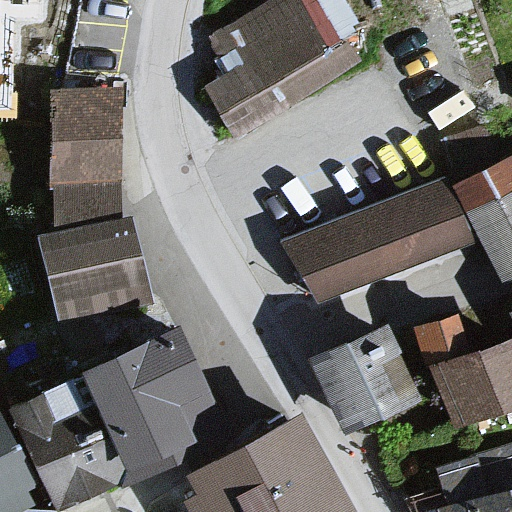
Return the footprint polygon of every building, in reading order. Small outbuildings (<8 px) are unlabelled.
[(314,0),(281,0),(200,42),(218,76),(197,87),(225,142),(354,76),(314,0)] [(120,90),(49,91),(51,185),(121,184),(120,90)] [(438,131),(452,164),(500,145),(486,111),(438,131)] [(511,152),(510,149),(448,179),(491,260),(511,249),(511,152)] [(443,182),(291,241),(320,286),(467,231),(443,182)] [(130,215),(40,235),(62,334),(153,313),(130,215)] [(511,305),(501,312),(511,334),(511,305)] [(386,330),(317,361),(345,426),(415,395),(386,330)] [(182,331),(87,376),(132,470),(227,425),(182,331)] [(511,355),(504,334),(417,365),(439,427),(511,401),(511,355)] [(58,506),(132,470),(87,376),(13,411),(58,506)] [(0,511),(11,511),(43,495),(0,414),(0,511)] [(340,511),(294,422),(182,480),(198,511),(340,511)] [(511,511),(511,443),(428,470),(441,511),(511,511)]
